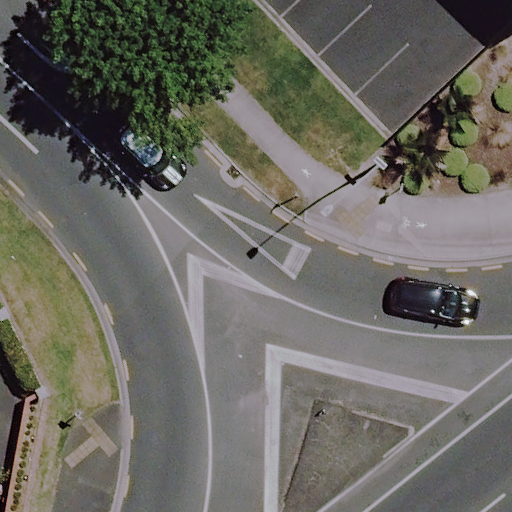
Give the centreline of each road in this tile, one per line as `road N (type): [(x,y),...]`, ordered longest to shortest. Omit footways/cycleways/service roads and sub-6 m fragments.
road 1 (tertiary): [(0,39),(169,179),(298,263),(420,298),(511,294)]
road 2 (tertiary): [(156,511),(168,377),(145,295),(113,232),(0,92)]
